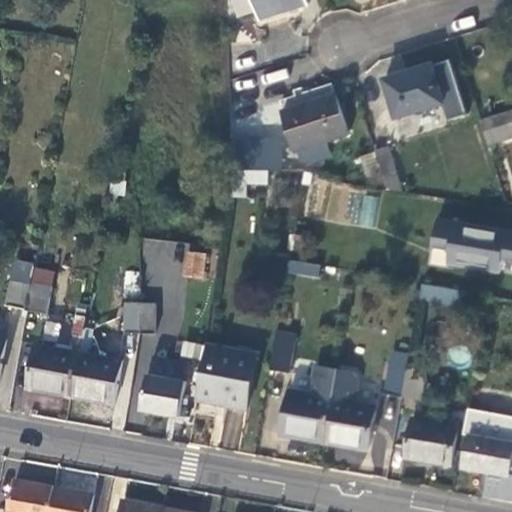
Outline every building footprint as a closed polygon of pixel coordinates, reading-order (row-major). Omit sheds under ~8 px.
[(305,0),(245,0),(252,22),(277,14),(295,9),(293,4),(305,0)] [(442,104),(429,65),(410,71),(381,81),(393,120),(442,104)] [(345,132),(334,94),(315,95),(283,109),(295,148),(345,132)] [(511,108),(479,118),(483,131),(511,121),(511,108)] [(511,134),(511,121),(483,131),(487,143),(511,134)] [(278,142),(230,142),(231,165),(245,166),(265,166),(278,167),(278,142)] [(385,144),(371,147),(384,187),(399,190),(385,144)] [(122,163),(110,160),(108,175),(119,177),(122,163)] [(245,166),(245,180),(265,181),(265,166),(245,166)] [(373,229),(380,197),(362,193),(355,225),(373,229)] [(511,230),(435,216),(430,242),(447,245),(444,261),(497,271),(499,258),(511,260),(511,230)] [(200,275),(202,251),(185,249),(183,273),(200,275)] [(318,262),(286,256),(284,268),(316,274),(318,262)] [(511,260),(499,258),(497,271),(511,273),(511,260)] [(7,278),(9,278),(27,283),(30,268),(11,264),(7,278)] [(51,269),(33,265),(30,280),(49,283),(51,269)] [(22,307),(27,283),(9,278),(3,302),(22,307)] [(49,283),(30,280),(29,283),(25,307),(43,311),(49,283)] [(439,301),(442,286),(419,281),(414,306),(438,310),(439,301)] [(461,305),(464,290),(442,286),(439,301),(461,305)] [(121,331),(136,331),(137,316),(137,302),(121,302),(121,331)] [(152,302),(137,302),(137,316),(136,331),(152,331),(152,302)] [(93,314),(83,312),(83,313),(78,341),(77,345),(68,393),(110,401),(119,357),(86,351),(93,314)] [(68,339),(78,341),(83,313),(73,312),(68,339)] [(285,340),(272,337),(267,364),(280,366),(285,340)] [(26,386),(68,393),(77,345),(71,344),(70,349),(34,342),(26,386)] [(253,351),(202,343),(194,396),(242,404),(253,351)] [(150,353),(147,373),(140,407),(166,412),(167,407),(177,408),(182,379),(181,379),(184,359),(150,353)] [(388,354),(385,367),(403,370),(405,357),(388,354)] [(350,369),(312,363),(310,376),(315,384),(307,390),(307,391),(285,387),(277,432),(363,449),(371,403),(350,399),(354,375),(350,369)] [(381,391),(398,395),(403,370),(385,367),(381,391)] [(219,445),(234,448),(243,413),(228,409),(219,445)] [(445,423),(410,416),(402,455),(447,463),(454,425),(453,425),(454,418),(446,417),(445,423)] [(465,437),(459,470),(499,477),(504,479),(504,476),(511,477),(511,455),(508,454),(511,440),(466,431),(460,430),(459,436),(465,437)] [(45,511),(50,486),(12,479),(5,511),(45,511)] [(85,511),(89,493),(50,486),(45,511),(85,511)] [(158,511),(159,507),(120,499),(117,511),(158,511)]
